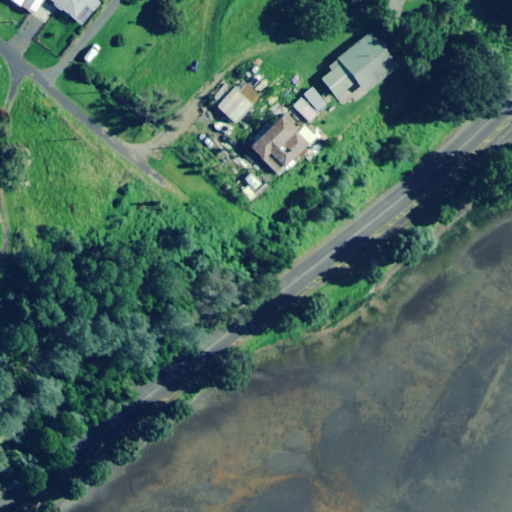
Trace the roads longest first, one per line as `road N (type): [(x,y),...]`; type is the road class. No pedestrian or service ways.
road 1 (tertiary): [(511,100),(367,226),(0,511)]
road 2 (residential): [(152,170),(0,44)]
road 3 (unknown): [(152,170),(282,293)]
